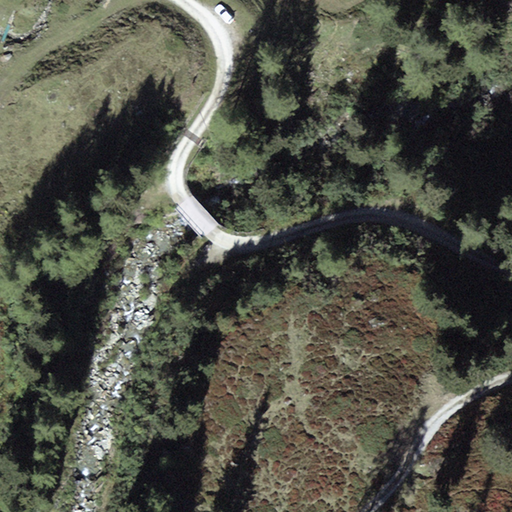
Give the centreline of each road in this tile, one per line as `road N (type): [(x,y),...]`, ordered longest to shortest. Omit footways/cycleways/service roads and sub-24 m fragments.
road 1 (track): [(511,273),(395,216),(352,215),(256,242),(211,231),(184,205),(178,160),(222,92),(227,55),(210,22),(182,0)]
road 2 (track): [(511,377),(451,409),(367,511)]
